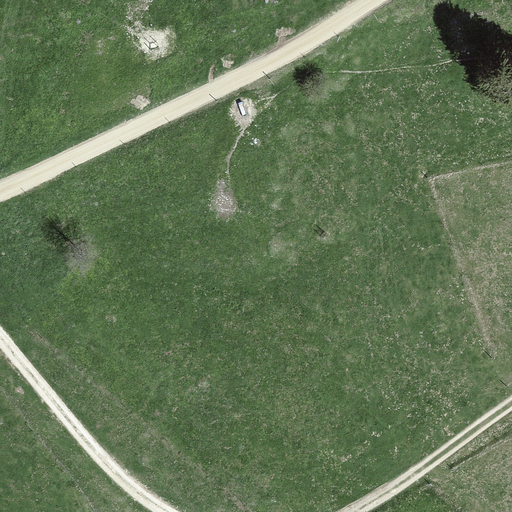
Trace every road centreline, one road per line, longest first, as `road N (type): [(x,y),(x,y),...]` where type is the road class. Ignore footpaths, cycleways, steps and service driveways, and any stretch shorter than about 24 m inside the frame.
road 1 (track): [(378,0),(216,92),(0,191)]
road 2 (track): [(160,511),(99,459),(0,337)]
road 3 (track): [(511,402),(352,511)]
